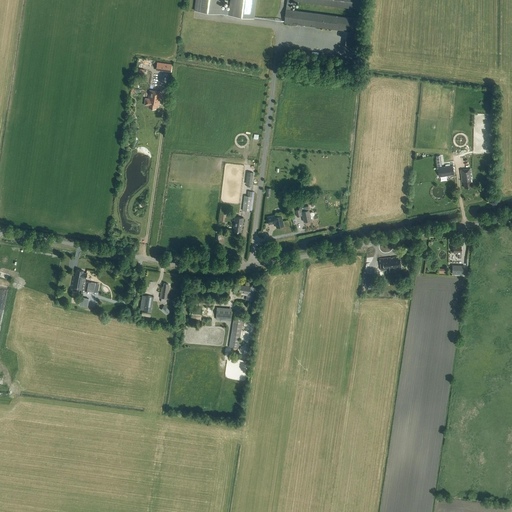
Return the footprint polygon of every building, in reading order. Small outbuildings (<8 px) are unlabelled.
[(195,0),(195,10),(254,18),(255,0),(287,0),(284,22),(289,23),(289,25),(292,26),(292,24),(347,31),(344,51),(358,53),(361,33),(360,33),(364,0),(195,0)] [(157,62),(156,69),(171,71),(172,64),(157,62)] [(148,105),(148,108),(156,109),(156,106),(159,106),(161,92),(150,90),(148,99),(145,98),(145,105),(148,105)] [(454,175),(452,165),(437,168),(439,177),(454,175)] [(471,182),(472,182),(470,168),(460,170),(462,181),(463,181),(464,188),(472,187),(471,182)] [(242,210),(250,211),(252,196),(244,196),(242,210)] [(308,206),(300,207),(298,208),(299,209),(296,210),(297,216),(302,215),(304,222),(311,220),(310,216),(312,216),(313,215),(314,214),(314,213),(314,212),(313,212),(311,212),(309,212),(308,206)] [(281,215),(274,217),(274,215),(267,217),(269,225),(275,223),(276,227),(284,226),(281,215)] [(243,226),(243,218),(235,217),(234,226),(234,231),(241,232),(242,225),(243,226)] [(392,271),(392,269),(395,269),(395,268),(399,267),(400,266),(399,258),(398,258),(396,258),(396,257),(393,257),(393,258),(391,258),(391,257),(380,259),(381,270),(386,270),(387,272),(392,271)] [(465,265),(453,265),(452,274),(465,275),(465,265)] [(83,290),(94,292),(96,283),(85,281),(86,278),(87,273),(83,272),(84,271),(76,270),(75,276),(74,276),(72,288),(82,290),(83,286),(84,286),(84,288),(83,290)] [(168,299),(169,287),(168,287),(168,284),(164,283),(163,289),(162,289),(160,298),(168,299)] [(249,293),(250,286),(240,285),(239,292),(249,293)] [(144,310),(151,311),(154,297),(146,295),(144,310)] [(213,298),(193,296),(191,318),(201,319),(202,306),(212,306),(213,298)] [(81,297),(79,305),(87,307),(89,298),(81,297)] [(241,341),(239,341),(246,302),(236,301),(229,347),(238,348),(239,345),(241,346),(241,341)] [(167,315),(170,311),(164,305),(161,309),(167,315)]
